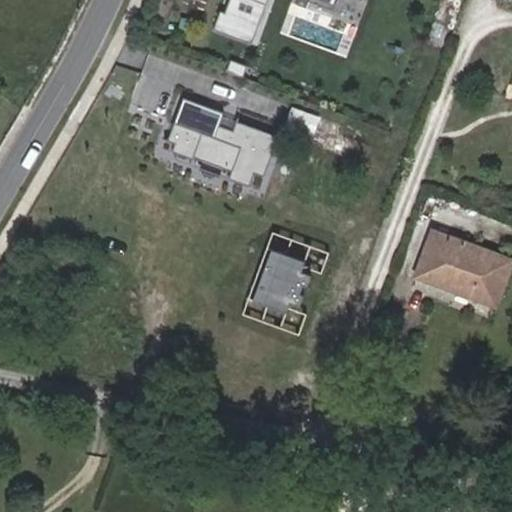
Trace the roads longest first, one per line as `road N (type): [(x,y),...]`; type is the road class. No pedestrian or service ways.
road 1 (track): [(511,465),(0,376)]
road 2 (tertiary): [(108,0),(0,198)]
